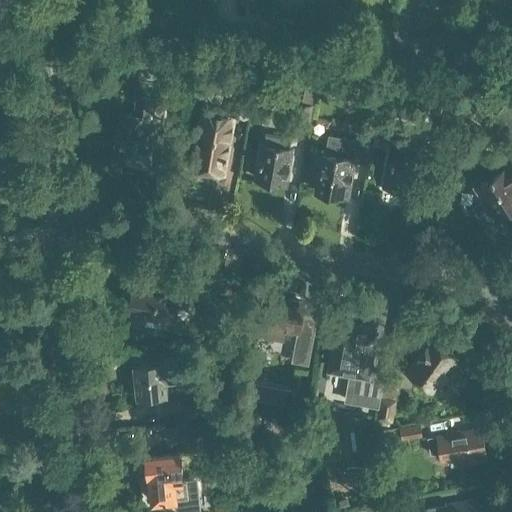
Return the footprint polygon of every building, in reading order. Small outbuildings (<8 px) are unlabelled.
[(187,80),(192,55),(182,53),(177,79),(187,80)] [(317,96),(320,96),(343,101),(347,79),(341,78),(344,61),(324,57),(317,96)] [(302,60),(298,82),(316,86),(320,64),(302,60)] [(436,71),(432,94),(444,97),(448,73),(436,71)] [(149,164),(156,125),(163,127),(166,108),(169,108),(173,85),(136,78),(132,101),(136,102),(133,116),(123,114),(115,158),(134,161),(135,164),(142,166),(145,164),(149,164)] [(447,102),(466,116),(475,105),(462,96),(465,81),(452,79),(447,102)] [(236,97),(233,114),(247,117),(250,99),(236,97)] [(299,105),(295,124),(308,127),(312,107),(299,105)] [(446,107),(442,134),(439,145),(460,149),(470,157),(485,138),(446,107)] [(204,111),(200,133),(194,168),(199,169),(199,171),(199,172),(199,173),(200,174),(201,175),(202,176),(203,176),(205,176),(206,176),(207,175),(208,174),(209,174),(210,172),(210,171),(224,174),(234,116),(204,111)] [(278,184),(278,182),(286,184),(291,150),(289,149),(291,138),(267,134),(265,145),(263,145),(257,179),(265,180),(265,181),(265,183),(265,184),(266,185),(267,186),(268,187),(270,188),(271,188),(272,188),(274,188),(275,187),(276,186),(277,185),(278,184)] [(318,190),(322,191),(322,192),(322,193),(322,195),(323,196),(324,197),(325,197),(326,198),(328,198),(329,198),(330,197),(331,196),(332,195),(333,194),(333,193),(348,195),(354,159),(351,159),(355,140),(328,135),(327,142),(323,142),(321,154),(324,155),(318,190)] [(391,142),(383,189),(412,195),(418,162),(422,163),(425,149),(391,142)] [(483,221),(494,214),(496,217),(511,206),(511,165),(506,169),(498,156),(486,163),(494,176),(477,187),(486,201),(475,208),(483,221)] [(130,314),(128,325),(144,328),(146,317),(175,322),(177,309),(198,299),(192,286),(176,293),(134,286),(129,314),(130,314)] [(302,315),(304,304),(288,301),(288,304),(271,301),(270,312),(267,311),(265,321),(268,321),(265,336),(283,339),(285,328),(300,331),(294,363),(310,366),(318,318),(302,315)] [(224,323),(227,342),(237,340),(235,322),(224,323)] [(353,371),(350,385),(366,387),(368,373),(376,329),(349,324),(348,330),(338,328),(331,367),(353,371)] [(433,337),(432,338),(408,373),(435,393),(444,380),(459,391),(467,380),(452,369),(459,359),(445,348),(446,347),(447,346),(447,344),(447,342),(447,341),(446,339),(446,338),(444,337),(443,336),(442,335),(440,335),(439,335),(437,335),(436,335),(434,336),(433,337)] [(157,365),(135,367),(138,398),(167,396),(165,381),(190,379),(188,357),(157,360),(157,365)] [(292,408),(295,393),(245,383),(242,399),(292,408)] [(383,399),(379,419),(391,421),(395,401),(383,399)] [(313,410),(306,424),(320,431),(326,416),(313,410)] [(191,440),(209,438),(208,426),(190,428),(191,440)] [(401,429),(403,441),(423,437),(421,426),(401,429)] [(460,458),(461,466),(487,461),(482,429),(428,438),(431,456),(441,454),(442,461),(460,458)] [(213,437),(209,438),(191,440),(193,453),(214,450),(213,437)] [(148,461),(145,463),(146,469),(149,472),(149,475),(150,475),(153,502),(162,501),(162,502),(168,502),(168,500),(177,500),(177,499),(189,497),(187,480),(183,480),(180,453),(147,457),(148,461)] [(383,511),(406,511),(417,510),(414,496),(381,502),(383,511)] [(495,511),(495,504),(470,508),(469,501),(445,505),(446,511),(495,511)]
